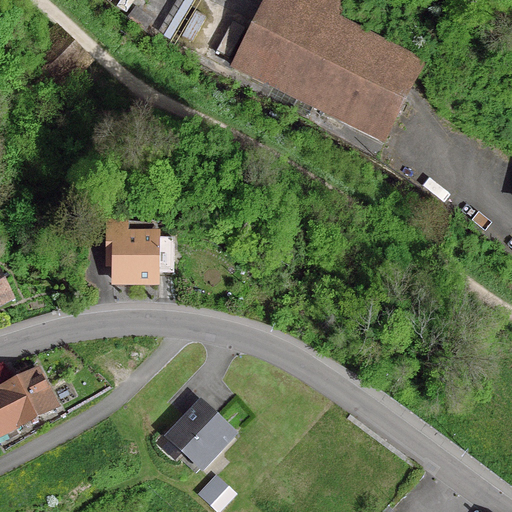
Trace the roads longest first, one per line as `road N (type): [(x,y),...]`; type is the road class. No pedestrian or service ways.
road 1 (residential): [(0,350),(86,326),(189,319),(296,355),(511,511)]
road 2 (track): [(156,97),(95,55),(39,0)]
road 3 (residential): [(414,114),(511,221)]
